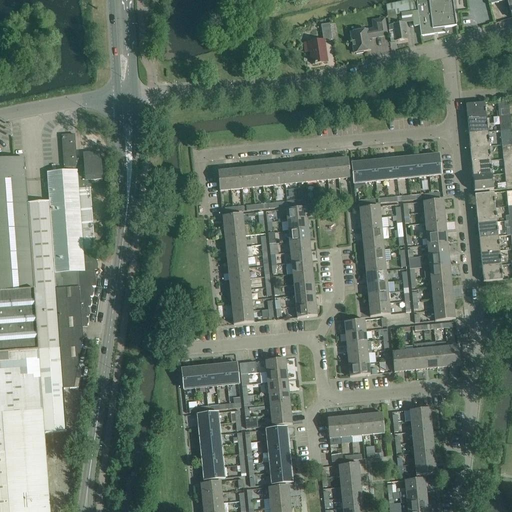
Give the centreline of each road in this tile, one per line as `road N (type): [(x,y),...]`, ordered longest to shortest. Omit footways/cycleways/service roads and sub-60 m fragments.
road 1 (residential): [(134,96),(299,87),(448,48)]
road 2 (secondary): [(84,511),(123,231)]
road 3 (residential): [(204,155),(456,131)]
road 4 (residential): [(475,330),(456,131)]
road 5 (residential): [(328,397),(475,388)]
road 6 (residential): [(176,350),(315,340)]
road 7 (secondary): [(123,231),(137,168),(134,96)]
road 8 (secondary): [(117,97),(123,231)]
road 9 (residential): [(458,511),(475,388)]
